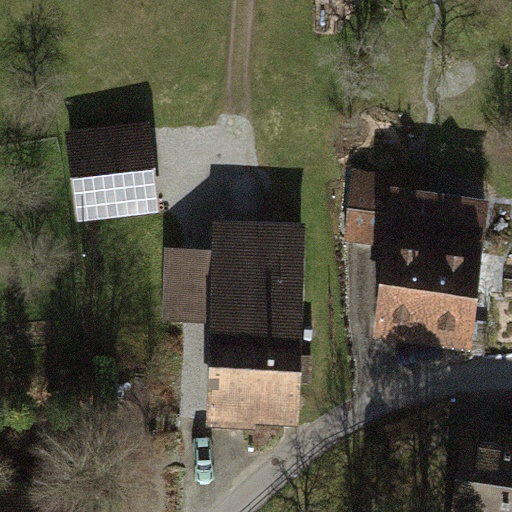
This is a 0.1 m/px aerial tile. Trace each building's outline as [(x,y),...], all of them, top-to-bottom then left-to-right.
[(149,128),(76,136),(84,215),(158,208),(149,128)] [(380,325),(472,337),(488,207),(397,195),(380,325)] [(217,229),(213,420),(248,421),(248,410),(298,411),(298,407),(315,408),(316,349),(303,349),(305,231),(217,229)] [(189,251),(173,250),(172,320),(188,320),(189,251)] [(511,511),(511,436),(470,430),(458,511),(511,511)] [(0,493),(0,511),(95,511),(96,495),(0,493)]
